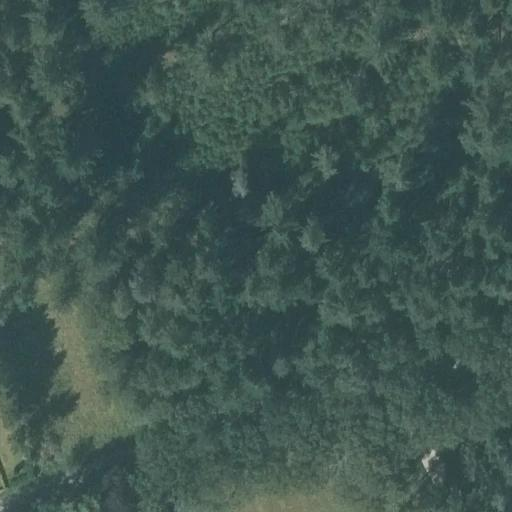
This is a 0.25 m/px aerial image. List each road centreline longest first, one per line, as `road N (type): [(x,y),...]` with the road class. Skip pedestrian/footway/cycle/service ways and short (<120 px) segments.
road 1 (tertiary): [(1,511),(155,451),(511,344)]
road 2 (track): [(394,379),(467,511)]
